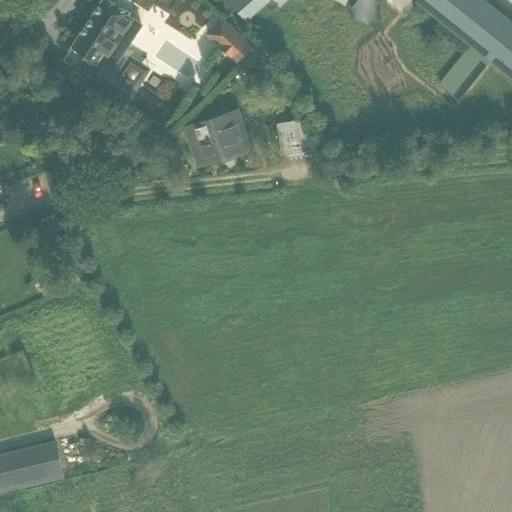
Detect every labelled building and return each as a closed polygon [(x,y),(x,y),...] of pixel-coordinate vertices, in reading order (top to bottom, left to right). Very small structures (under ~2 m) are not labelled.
[(134,85),(111,70),(141,24),(127,15),(129,12),(110,0),(101,0),(71,46),(102,66),(94,79),(124,99),(134,85)] [(262,2),(270,11),(282,0),(230,0),(245,17),(262,2)] [(511,23),(483,0),(419,0),(419,1),(471,43),(438,84),(458,100),(491,59),(511,75),(511,23)] [(237,59),(251,45),(220,17),(207,31),(237,59)] [(232,111),(228,112),(227,106),(212,112),(214,117),(186,127),(199,165),(241,151),(233,126),(237,124),(232,111)] [(301,119),(277,123),(279,137),(303,133),(301,119)] [(108,168),(97,136),(82,142),(92,173),(108,168)] [(39,283),(44,296),(81,281),(72,260),(59,266),(62,273),(39,283)] [(177,357),(163,336),(144,348),(158,369),(177,357)] [(0,454),(0,487),(63,472),(56,442),(0,454)]
